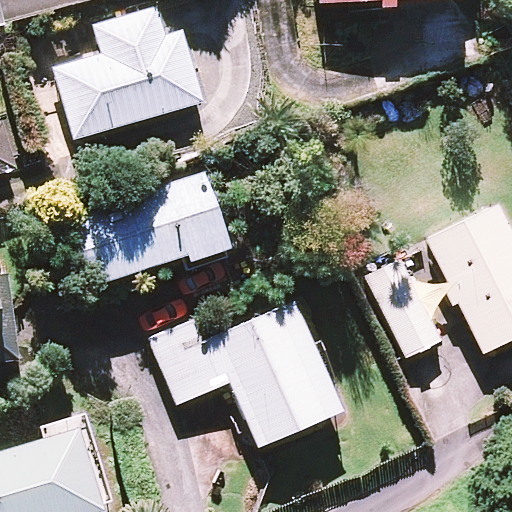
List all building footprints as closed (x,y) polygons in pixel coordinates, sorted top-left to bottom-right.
[(313,0),(313,11),(452,16),(452,0),(313,0)] [(162,42),(155,15),(93,32),(100,61),(52,74),(72,145),(197,111),(177,39),(162,42)] [(0,181),(21,175),(0,107),(0,181)] [(225,262),(200,183),(62,228),(85,298),(183,267),(185,274),(225,262)] [(422,247),(480,363),(493,357),(511,346),(511,254),(490,212),(422,247)] [(397,259),(357,278),(400,367),(440,348),(397,259)] [(5,284),(0,283),(0,375),(12,375),(5,284)] [(336,424),(288,309),(200,346),(192,326),(147,345),(174,411),(225,390),(254,458),(336,424)] [(0,511),(107,511),(111,511),(86,423),(36,437),(40,451),(0,462),(0,511)]
